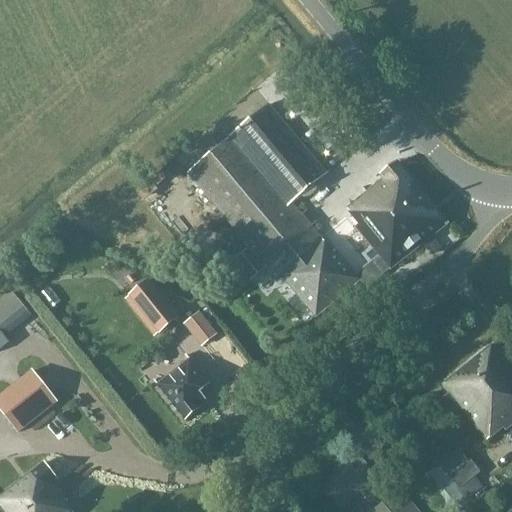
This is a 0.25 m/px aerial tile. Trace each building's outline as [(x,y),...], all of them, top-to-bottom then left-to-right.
[(287,209),(292,205),(327,175),(268,106),(236,134),(230,140),(287,209)] [(334,253),(292,205),(287,209),(230,140),(188,176),(249,249),(233,262),(250,282),(265,269),(278,284),(282,280),(316,320),(359,282),(354,277),(334,253)] [(379,257),(354,277),(366,290),(449,226),(398,163),(380,177),(382,182),(347,210),(359,227),(356,229),(379,257)] [(160,171),(148,179),(154,187),(166,178),(160,171)] [(148,282),(129,297),(159,335),(178,319),(148,282)] [(19,312),(6,317),(2,307),(0,307),(0,330),(22,323),(19,312)] [(200,314),(184,326),(201,348),(217,335),(200,314)] [(506,433),(511,428),(511,368),(494,345),(442,387),(449,395),(437,404),(449,419),(460,409),(487,444),(504,430),(506,433)] [(190,361),(158,386),(185,421),(200,408),(199,407),(206,401),(200,394),(210,386),(190,361)] [(31,373),(0,397),(0,409),(19,433),(56,404),(31,373)] [(439,465),(419,481),(445,511),(448,511),(468,496),(470,499),(482,489),(473,478),(479,473),(470,461),(468,463),(457,451),(439,465)] [(376,480),(377,480),(357,456),(344,467),(340,464),(333,471),(335,475),(320,487),(340,511),(360,494),(374,511),(417,511),(401,492),(392,499),(376,480)] [(71,511),(65,504),(67,502),(53,485),(57,481),(44,464),(0,498),(0,507),(3,511),(71,511)]
